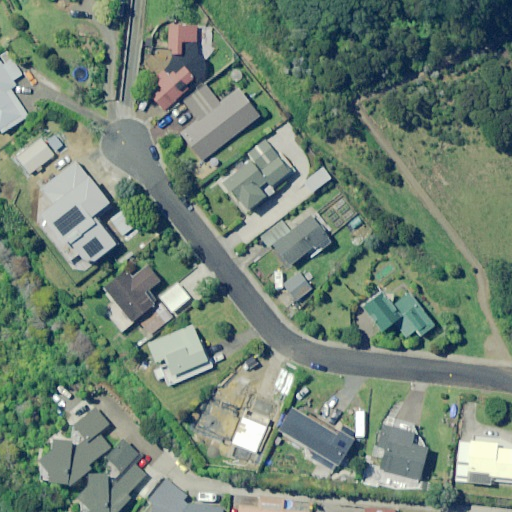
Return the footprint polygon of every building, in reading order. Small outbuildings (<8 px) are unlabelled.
[(162,109),(195,78),(202,76),(203,61),(196,56),(198,27),(167,26),(165,70),(144,90),(162,109)] [(21,75),(5,52),(0,55),(0,133),(1,135),(29,116),(27,113),(10,88),(15,85),(12,80),(21,75)] [(28,62),(20,67),(27,79),(35,74),(28,62)] [(219,104),(204,84),(182,101),(197,120),(180,133),(200,160),(258,116),(237,89),(219,104)] [(288,172),(264,141),(232,164),(237,171),(220,184),(227,194),(242,214),(266,196),(262,191),(288,172)] [(77,163),(50,183),(63,199),(67,205),(60,210),(46,221),(53,229),(46,234),(54,245),(61,240),(86,272),(118,247),(98,221),(113,210),(77,163)] [(330,178),(321,168),(302,185),(310,195),(330,178)] [(311,217),(290,232),(281,219),(258,236),(267,249),(271,246),(286,266),(326,237),(311,217)] [(173,316),(159,297),(154,301),(146,290),(158,281),(147,267),(131,279),(124,271),(102,289),(112,301),(102,309),(119,332),(136,319),(149,335),(173,316)] [(311,290),(299,273),(282,285),(295,302),(311,290)] [(159,297),(173,316),(191,302),(177,283),(159,297)] [(433,326),(408,293),(391,306),(380,291),(361,306),(381,332),(394,322),(405,337),(415,330),(420,336),(433,326)] [(211,368),(193,326),(148,345),(155,361),(157,367),(152,369),(157,379),(163,376),(167,386),(211,368)] [(237,447),(255,455),(272,417),(240,403),(236,414),(204,400),(196,419),(217,428),(213,437),(237,447)] [(108,422),(91,407),(72,428),(83,438),(75,447),(67,441),(50,437),(46,456),(42,455),(39,468),(49,470),(47,481),(75,487),(75,488),(82,511),(117,511),(130,498),(126,494),(145,474),(135,464),(141,457),(120,438),(112,448),(97,434),(108,422)] [(331,433),(290,408),(278,430),(338,466),(353,441),(333,429),(331,433)] [(413,433),(390,427),(379,470),(418,480),(427,448),(410,444),(413,433)] [(455,482),(511,486),(511,449),(495,448),(496,444),(458,440),(455,482)] [(255,455),(237,447),(233,458),(251,466),(255,455)] [(186,495),(161,477),(148,498),(148,504),(144,511),(220,511),(221,504),(186,502),(186,495)] [(306,511),(308,503),(287,502),(286,511),(282,510),(282,499),(258,497),(258,507),(237,506),(237,511),(306,511)]
